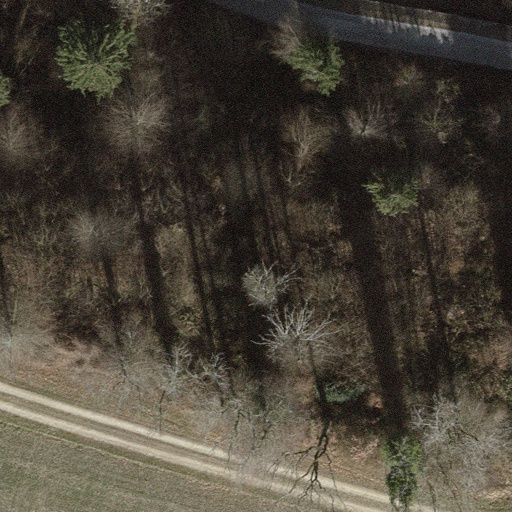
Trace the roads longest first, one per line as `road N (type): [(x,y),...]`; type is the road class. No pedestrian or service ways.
road 1 (track): [(0,366),(441,462),(511,486)]
road 2 (residential): [(511,55),(279,0)]
